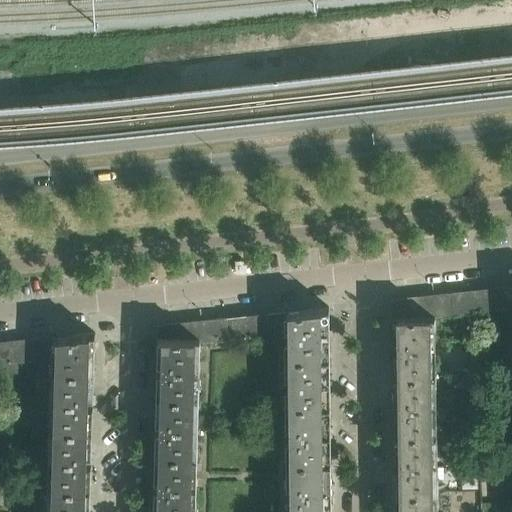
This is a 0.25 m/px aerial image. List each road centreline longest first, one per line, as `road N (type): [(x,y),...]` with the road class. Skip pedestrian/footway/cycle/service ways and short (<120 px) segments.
road 1 (secondary): [(0,188),(511,131)]
road 2 (secondary): [(511,100),(0,157)]
road 3 (residential): [(360,511),(359,277)]
road 4 (residential): [(134,300),(359,277)]
road 5 (residential): [(134,300),(123,511)]
road 6 (residential): [(359,277),(511,259)]
road 7 (residential): [(0,314),(134,300)]
